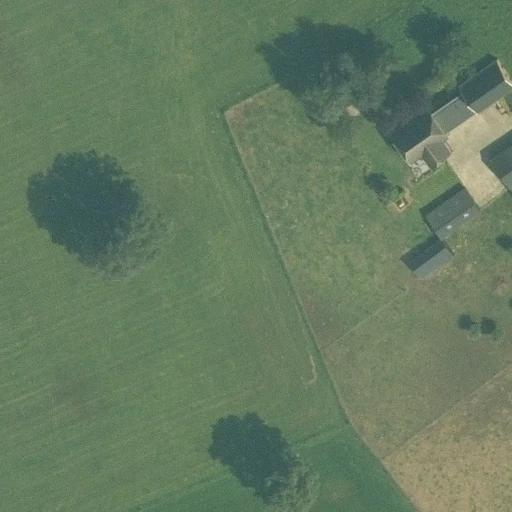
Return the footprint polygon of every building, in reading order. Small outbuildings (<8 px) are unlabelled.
[(478,112),(511,88),(511,83),(496,60),(460,85),(478,112)] [(450,150),(441,138),(447,134),(428,107),(392,132),(409,156),(420,149),(430,164),(450,150)] [(509,186),(511,183),(511,144),(491,159),(509,186)] [(443,238),(481,211),(464,187),(426,215),(443,238)] [(422,280),(455,256),(441,238),(409,262),(422,280)]
